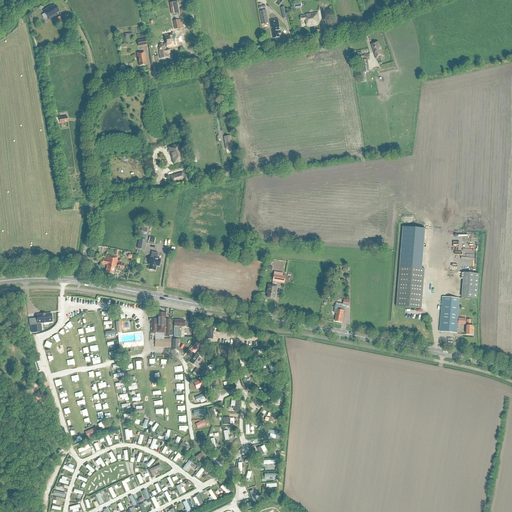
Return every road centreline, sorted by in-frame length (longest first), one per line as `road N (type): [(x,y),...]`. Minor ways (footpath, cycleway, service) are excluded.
road 1 (unclassified): [(78,281),(91,213),(81,127),(101,92),(336,37),(436,0)]
road 2 (secondary): [(511,372),(78,281)]
